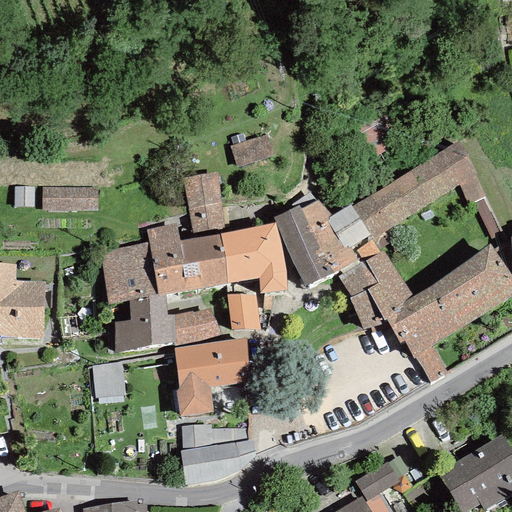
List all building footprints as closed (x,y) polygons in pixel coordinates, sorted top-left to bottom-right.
[(232,145),(245,142),(243,134),(230,137),(232,145)] [(273,156),(266,136),(245,142),(232,145),(230,146),(236,168),(273,156)] [(482,198),(485,196),(458,140),(351,207),(370,235),(373,240),(459,185),(468,205),(473,203),(482,198)] [(216,172),(183,179),(193,232),(224,227),(216,172)] [(34,207),(34,187),(14,187),(14,207),(34,207)] [(97,188),(42,188),(41,211),(97,211),(97,188)] [(491,240),(501,236),(482,198),(473,203),(491,240)] [(280,234),(304,286),(357,260),(350,248),(349,245),(344,248),(326,219),(333,215),(317,200),(301,209),(299,205),(274,218),(280,234)] [(349,245),(350,248),(370,235),(351,207),(350,205),(333,215),(326,219),(344,248),(349,245)] [(227,284),(220,234),(179,241),(176,223),(145,230),(148,243),(157,295),(165,293),(227,284)] [(259,279),(259,293),(286,290),(285,272),(274,223),(220,234),(227,284),(259,279)] [(148,243),(99,253),(108,305),(128,301),(157,295),(148,243)] [(433,346),(511,297),(511,277),(490,244),(414,296),(383,251),(338,277),(351,297),(349,298),(363,329),(388,322),(399,343),(404,341),(413,359),(415,358),(433,346)] [(0,336),(42,338),(44,282),(15,281),(16,265),(0,264),(0,336)] [(114,353),(174,343),(173,315),(166,315),(165,293),(157,295),(128,301),(129,321),(114,322),(114,353)] [(255,296),(226,295),(230,329),(260,330),(255,296)] [(219,335),(210,309),(192,313),(192,311),(173,315),(174,343),(174,347),(197,342),(219,335)] [(180,417),(213,413),(210,387),(248,382),(245,338),(174,349),(178,388),(176,392),(180,417)] [(446,374),(433,346),(415,358),(430,384),(446,374)] [(119,368),(93,371),(96,401),(123,398),(119,368)] [(180,452),(184,486),(214,481),(240,470),(255,456),(253,441),(247,441),(247,429),(211,429),(211,425),(181,427),(182,451),(180,452)] [(436,473),(460,511),(466,511),(479,504),(484,511),(511,493),(511,451),(501,434),(436,473)] [(388,463),(397,479),(403,475),(408,473),(399,457),(388,463)] [(391,487),(399,482),(397,479),(388,463),(387,462),(353,481),(362,496),(366,503),(378,495),(391,487)] [(410,487),(403,475),(397,479),(399,482),(391,487),(400,494),(410,487)] [(24,511),(18,491),(0,497),(0,511),(60,511),(59,508),(44,511),(42,511),(24,511)] [(366,503),(370,511),(387,511),(378,495),(366,503)] [(362,496),(334,511),(370,511),(366,503),(362,496)] [(136,501),(82,509),(82,511),(145,511),(146,505),(136,505),(136,501)]
